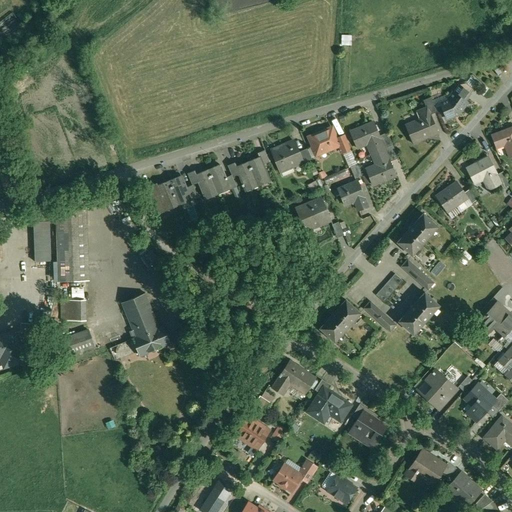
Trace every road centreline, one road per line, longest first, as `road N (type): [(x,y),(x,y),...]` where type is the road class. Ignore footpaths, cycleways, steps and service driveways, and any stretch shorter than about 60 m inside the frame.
road 1 (residential): [(511,55),(0,212)]
road 2 (residential): [(511,80),(305,316)]
road 3 (track): [(295,328),(166,249),(135,211),(124,175)]
road 4 (residential): [(159,511),(294,338)]
road 5 (residential): [(419,419),(294,338)]
